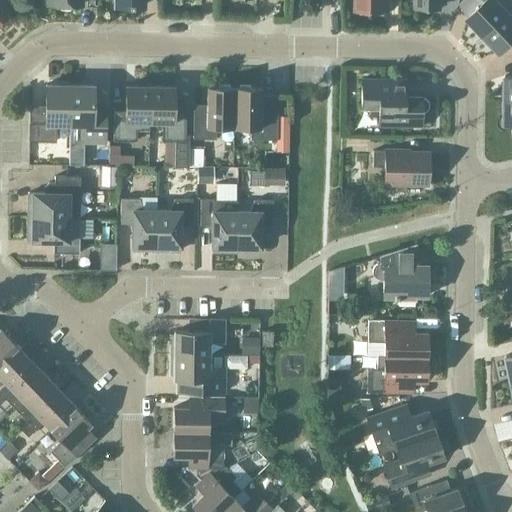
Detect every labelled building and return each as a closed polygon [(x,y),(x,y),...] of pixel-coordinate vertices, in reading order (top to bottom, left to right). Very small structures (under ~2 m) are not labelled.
[(0,0),(0,17),(10,7),(3,0),(0,0)] [(80,0),(48,0),(48,4),(56,4),(60,8),(68,8),(72,4),(80,4),(80,0)] [(355,0),(356,10),(388,11),(388,0),(355,0)] [(511,7),(511,0),(479,0),(482,3),(467,18),(483,35),(511,7)] [(511,7),(483,35),(500,52),(511,40),(511,7)] [(428,101),(424,97),(403,96),(404,79),(361,78),(361,107),(379,107),(378,124),(421,125),(421,111),(424,111),(428,107),(428,101)] [(69,124),(69,84),(45,84),(45,104),(29,104),(28,140),(55,141),(55,124),(69,124)] [(93,84),(69,84),(69,124),(82,124),(82,141),(105,142),(105,105),(93,105),(93,84)] [(149,121),(149,85),(125,85),(125,110),(113,110),(112,140),(136,140),(136,129),(149,129),(149,121)] [(173,86),(149,85),(149,121),(161,121),(161,139),(174,139),(174,165),(188,166),(189,145),(189,134),(185,133),(185,110),(173,110),(173,86)] [(233,126),(233,86),(207,86),(206,108),(193,108),(192,138),(215,138),(215,126),(233,126)] [(260,87),(233,86),(233,126),(250,127),(250,139),(275,139),(275,115),(275,109),(260,109),(260,87)] [(275,140),(288,140),(288,115),(275,115),(275,139),(275,140)] [(108,165),(133,165),(133,155),(118,154),(118,146),(109,145),(108,165)] [(188,166),(197,165),(202,166),(202,145),(189,145),(188,166)] [(384,150),(372,150),(372,166),(384,166),(384,184),(427,185),(428,151),(402,150),(402,149),(384,148),(384,150)] [(202,166),(197,165),(196,183),(212,183),(213,166),(202,166)] [(100,186),(115,186),(116,166),(100,166),(100,186)] [(263,185),(283,185),(283,167),(263,167),(263,185)] [(28,192),(27,216),(67,217),(79,217),(80,176),(54,175),(54,182),(48,182),(44,186),(44,192),(28,192)] [(339,202),(354,202),(354,190),(340,190),(339,202)] [(155,249),(156,209),(142,209),(139,198),(120,198),(120,223),(132,223),(131,249),(155,249)] [(169,209),(156,209),(155,249),(179,250),(180,224),(192,224),(192,199),(173,198),(169,209)] [(235,250),(236,210),(236,199),(200,198),(199,224),(212,224),(211,250),(235,250)] [(236,210),(235,250),(259,251),(259,225),(271,225),(272,200),(253,199),(249,211),(236,210)] [(67,217),(27,216),(27,240),(53,240),(53,252),(78,253),(79,234),(79,217),(67,217)] [(115,245),(101,245),(101,269),(115,269),(115,245)] [(414,295),(426,295),(426,269),(414,269),(415,245),(379,255),(380,262),(379,262),(378,262),(378,263),(377,263),(376,263),(376,264),(375,264),(374,264),(374,265),(373,265),(373,266),(373,267),(372,267),(372,268),(372,269),(372,270),(372,271),(372,272),(372,273),(373,273),(373,274),(374,275),(375,276),(376,276),(376,277),(377,277),(378,277),(379,277),(383,278),(382,296),(394,296),(394,298),(398,298),(398,304),(414,305),(414,295)] [(343,287),(343,265),(327,270),(327,287),(343,287)] [(170,334),(170,353),(208,354),(208,341),(224,341),(224,318),(198,318),(198,330),(174,330),(174,334),(170,334)] [(383,355),(426,356),(426,332),(399,331),(399,319),(367,319),(367,341),(384,341),(383,354),(383,355)] [(0,358),(15,344),(0,328),(0,358)] [(261,345),(272,345),(272,330),(262,330),(261,336),(261,345)] [(240,337),(240,354),(247,355),(258,355),(258,345),(259,337),(240,337)] [(0,358),(0,387),(30,359),(15,344),(0,358)] [(208,354),(170,353),(170,373),(173,373),(173,377),(200,377),(199,391),(223,391),(223,367),(208,367),(208,354)] [(327,368),(339,368),(339,354),(327,353),(327,368)] [(425,380),(426,356),(383,355),(383,354),(377,354),(377,368),(366,368),(366,391),(398,391),(398,379),(425,380)] [(0,387),(0,402),(5,398),(12,406),(44,375),(30,359),(0,387)] [(236,373),(235,382),(253,384),(254,375),(236,373)] [(44,375),(12,406),(27,421),(59,390),(44,375)] [(327,397),(337,397),(337,387),(338,380),(327,380),(327,397)] [(27,421),(19,428),(27,436),(43,420),(50,428),(74,406),(59,390),(27,421)] [(173,407),(172,431),(207,431),(207,418),(223,418),(223,395),(197,395),(196,407),(173,407)] [(242,412),(257,412),(257,396),(242,396),(242,412)] [(362,406),(363,410),(367,409),(372,407),(380,404),(377,397),(369,398),(359,398),(362,406)] [(394,446),(435,432),(427,408),(409,415),(405,403),(366,417),(378,452),(394,446)] [(74,406),(50,428),(60,439),(49,450),(58,459),(63,465),(94,435),(85,426),(90,422),(74,406)] [(207,431),(172,431),(172,454),(196,455),(195,467),(222,467),(223,444),(215,444),(216,431),(207,431)] [(435,432),(394,446),(398,459),(383,464),(390,487),(429,473),(425,462),(443,456),(435,432)] [(0,447),(0,451),(7,458),(17,449),(9,440),(0,447)] [(50,466),(56,472),(63,465),(58,459),(50,466)] [(222,467),(195,467),(195,474),(208,487),(191,503),(199,511),(216,511),(232,496),(233,497),(240,489),(231,480),(235,476),(226,467),(222,467)] [(29,480),(37,489),(47,480),(46,480),(46,479),(41,475),(38,471),(29,480)] [(56,480),(47,488),(59,500),(67,491),(56,480)] [(275,493),(281,499),(292,488),(285,482),(275,493)] [(427,511),(458,511),(464,510),(456,487),(435,495),(431,484),(408,492),(415,511),(416,511),(426,509),(427,511)] [(241,505),(233,497),(232,496),(216,511),(267,511),(272,508),(256,491),(241,505)] [(385,493),(364,501),(368,511),(369,511),(389,505),(385,493)] [(33,496),(29,500),(39,511),(44,506),(37,499),(33,496)] [(40,511),(39,511),(29,500),(29,499),(15,511),(40,511)] [(115,511),(104,500),(92,511),(115,511)] [(272,508),(267,511),(285,511),(277,503),(272,508)]
